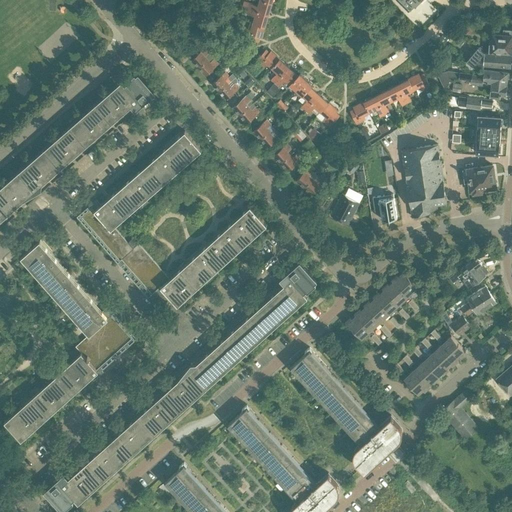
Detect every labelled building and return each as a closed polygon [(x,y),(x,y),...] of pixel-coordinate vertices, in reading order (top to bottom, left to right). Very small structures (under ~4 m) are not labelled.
[(270,14),(273,2),(265,0),(261,0),(259,8),(255,7),(256,5),(251,3),(249,8),(270,14)] [(398,0),(409,10),(418,0),(398,0)] [(270,14),(249,8),(248,13),(253,15),(254,13),(257,14),(255,22),(266,26),(270,14)] [(263,37),(266,26),(255,22),(252,30),(248,29),(245,37),(257,40),(258,36),(260,37),(261,37),(263,37)] [(511,29),(504,29),(504,34),(494,34),(493,39),(491,39),(491,41),(490,52),(486,52),(479,46),(467,60),(468,61),(467,67),(473,68),(473,65),(474,66),(484,66),(484,64),(511,66),(511,53),(511,40),(511,29)] [(194,38),(189,32),(177,42),(182,48),(194,38)] [(199,66),(209,58),(206,56),(210,52),(209,51),(211,50),(207,45),(192,58),(199,66)] [(281,59),(272,51),(271,52),(270,53),(269,54),(266,51),(258,60),(264,66),(267,63),(273,68),(281,59)] [(220,63),(215,58),(211,61),(209,58),(199,66),(207,75),(220,63)] [(234,58),(228,63),(238,74),(244,69),(234,58)] [(275,82),(289,66),(281,59),(273,68),(280,74),(277,77),(276,75),(272,79),(275,82)] [(285,86),(297,73),(289,66),(275,82),(280,87),(282,84),(285,86)] [(473,74),(472,80),(471,83),(477,84),(479,79),(506,83),(507,78),(509,78),(510,73),(508,72),(508,71),(486,68),(485,75),(473,74)] [(472,80),(473,74),(449,70),(438,73),(445,89),(455,78),(472,80)] [(154,93),(134,71),(121,82),(120,81),(119,81),(120,82),(121,83),(6,184),(19,199),(134,98),(140,105),(154,93)] [(220,90),(229,82),(227,80),(231,76),(226,71),(213,82),(220,90)] [(420,74),(419,72),(408,78),(414,89),(421,85),(423,89),(431,85),(425,75),(421,77),(420,75),(420,74)] [(307,79),(301,73),(299,75),(297,73),(285,86),(287,88),(290,84),(291,84),(289,86),(295,92),(307,79)] [(249,85),(254,81),(247,74),(242,78),(249,85)] [(407,96),(406,93),(414,89),(408,78),(397,84),(407,102),(412,100),(409,95),(407,96)] [(305,97),(313,88),(311,86),(313,84),(307,79),(295,92),(301,97),(303,95),(305,97)] [(479,79),(477,84),(477,85),(492,87),(491,96),(499,97),(500,93),(501,93),(501,92),(505,93),(508,90),(509,90),(509,87),(506,84),(507,84),(506,84),(506,83),(479,79)] [(240,87),(235,82),(232,85),(229,82),(220,90),(227,98),(240,87)] [(461,92),(462,84),(453,82),(452,91),(461,92)] [(271,94),(278,87),(274,83),(267,90),(271,94)] [(407,102),(397,84),(386,89),(392,100),(400,96),(402,99),(400,100),(402,105),(407,102)] [(307,111),(322,96),(313,88),(305,97),(310,101),(307,104),(306,103),(302,107),(307,111)] [(385,107),(384,104),(392,100),(386,89),(376,95),(385,113),(390,111),(387,106),(385,107)] [(240,114),(250,106),(247,103),(251,100),(250,99),(255,95),(251,91),(233,106),(240,114)] [(385,113),(376,95),(365,100),(370,111),(378,107),(380,110),(378,111),(380,116),(385,113)] [(322,112),(330,103),(322,96),(307,111),(310,114),(313,110),(312,108),(314,105),(322,112)] [(493,106),(493,104),(493,100),(468,96),(467,106),(481,108),(482,105),(493,106)] [(280,109),(285,103),(280,99),(275,104),(280,109)] [(370,111),(365,100),(354,106),(355,107),(355,108),(356,110),(352,112),(357,122),(365,118),(363,114),(370,111)] [(283,112),(288,107),(285,103),(280,109),(283,112)] [(337,113),(337,112),(338,111),(330,103),(322,112),(327,117),(324,120),(330,126),(338,117),(335,114),(336,113),(337,113)] [(261,111),(256,106),(252,109),(250,106),(240,114),(248,122),(261,111)] [(477,115),(476,127),(500,128),(500,125),(502,125),(503,118),(501,118),(501,117),(477,115)] [(261,138),(270,130),(268,127),(272,124),(267,118),(254,130),(261,138)] [(382,133),(389,129),(385,122),(378,126),(382,133)] [(302,131),(298,127),(293,131),(297,136),(302,131)] [(315,139),(321,133),(314,127),(309,133),(308,134),(313,140),(315,138),(315,139)] [(476,127),(475,140),(477,140),(477,139),(499,141),(500,128),(476,127)] [(281,135),(276,129),(273,133),(270,130),(261,138),(268,146),(281,135)] [(202,149),(186,130),(185,131),(185,132),(186,131),(187,133),(98,210),(94,205),(82,216),(121,260),(123,259),(134,248),(128,242),(112,224),(200,148),(201,149),(201,150),(202,149)] [(312,155),(319,149),(309,138),(303,144),(312,155)] [(477,140),(476,152),(498,153),(498,152),(500,152),(501,145),(499,145),(499,141),(477,139),(477,140)] [(282,162),(291,154),(289,151),(292,148),(288,142),(275,154),(282,162)] [(403,149),(413,216),(438,207),(437,204),(447,202),(439,144),(403,149)] [(302,159),(297,153),(293,157),(291,154),(282,162),(289,170),(302,159)] [(353,172),(359,165),(354,160),(348,168),(353,172)] [(496,186),(493,167),(491,165),(468,168),(463,169),(465,183),(470,182),(471,190),(474,189),(474,192),(481,191),(481,188),(496,186)] [(305,187),(313,178),(310,175),(314,171),(309,167),(297,179),(305,187)] [(325,181),(319,176),(316,180),(313,178),(305,187),(313,194),(325,181)] [(0,215),(19,199),(6,184),(0,189),(0,215)] [(348,224),(360,202),(343,193),(332,215),(348,224)] [(381,218),(396,216),(394,195),(372,198),(374,210),(380,209),(381,218)] [(153,294),(162,286),(178,304),(179,303),(178,303),(177,302),(265,222),(266,224),(266,225),(267,224),(251,205),(250,206),(250,207),(251,207),(252,208),(172,280),(139,243),(138,243),(134,248),(123,259),(153,294)] [(133,237),(128,242),(134,248),(138,243),(133,237)] [(40,241),(41,241),(40,240),(22,256),(22,257),(23,257),(23,256),(24,255),(92,332),(91,332),(89,333),(90,334),(76,346),(82,352),(81,352),(82,353),(83,354),(8,422),(6,421),(7,420),(6,420),(5,420),(22,439),(23,438),(22,438),(21,437),(96,369),(98,371),(99,370),(98,369),(133,337),(112,313),(106,318),(39,242),(40,241)] [(474,284),(487,274),(486,273),(489,271),(483,263),(478,255),(461,268),(456,272),(460,277),(463,275),(465,278),(463,280),(468,287),(473,284),(474,284)] [(308,296),(307,294),(320,283),(300,261),(286,273),(292,280),(179,382),(192,397),(306,294),(307,296),(307,297),(308,296)] [(418,286),(404,271),(400,276),(398,274),(393,278),(409,295),(418,286)] [(409,295),(393,278),(392,279),(394,281),(390,284),(389,282),(384,287),(399,304),(409,295)] [(462,315),(466,312),(465,310),(492,293),(486,285),(468,296),(470,300),(457,309),(462,315)] [(399,304),(384,287),(383,287),(385,289),(381,293),(379,291),(374,295),(390,312),(399,304)] [(425,302),(429,299),(421,291),(418,294),(425,302)] [(478,313),(497,301),(492,293),(465,310),(466,312),(462,315),(451,324),(460,334),(471,324),(465,316),(476,309),(478,313)] [(390,312),(374,295),(374,296),(375,298),(372,301),(370,299),(365,304),(381,321),(390,312)] [(416,310),(420,307),(412,299),(409,302),(416,310)] [(381,321),(365,304),(364,304),(366,306),(362,310),(361,308),(356,312),(372,329),(381,321)] [(407,319),(410,316),(403,307),(399,311),(407,319)] [(446,310),(442,313),(449,325),(453,322),(446,310)] [(372,329),(356,312),(355,313),(357,315),(353,318),(351,316),(346,321),(348,324),(348,323),(362,338),(372,329)] [(397,327),(401,324),(394,316),(390,319),(397,327)] [(388,336),(392,332),(384,324),(381,328),(388,336)] [(439,340),(442,337),(435,329),(431,332),(439,340)] [(379,344),(382,341),(375,333),(372,336),(379,344)] [(465,350),(452,335),(442,344),(458,361),(459,360),(457,358),(461,355),(462,357),(468,351),(466,349),(465,350)] [(429,348),(433,345),(425,337),(422,340),(429,348)] [(453,365),(458,361),(442,344),(433,352),(448,369),(449,368),(448,367),(451,363),(453,365)] [(420,357),(423,354),(416,346),(413,349),(420,357)] [(355,460),(356,462),(365,471),(400,439),(401,438),(402,436),(403,434),(403,432),(403,430),(402,427),(401,426),(401,425),(400,424),(391,414),(378,427),(309,352),(310,351),(311,350),(310,349),(292,366),(292,367),(293,366),(294,365),(363,440),(361,442),(359,443),(360,443),(357,446),(356,447),(356,448),(355,450),(354,452),(354,453),(354,455),(354,456),(354,458),(355,460)] [(444,374),(448,369),(433,352),(423,361),(439,378),(440,377),(438,375),(442,372),(444,374)] [(411,365),(414,362),(407,354),(403,357),(411,365)] [(434,382),(439,378),(423,361),(414,369),(430,386),(431,385),(429,384),(433,380),(434,382)] [(401,374),(405,371),(398,363),(394,366),(401,374)] [(511,364),(497,377),(511,394),(511,393),(511,364)] [(425,391),(430,386),(414,369),(405,378),(419,393),(423,389),(425,391)] [(78,499),(192,397),(179,382),(65,485),(59,478),(45,490),(64,511),(78,500),(79,502),(80,501),(79,501),(78,499)] [(465,437),(478,426),(462,407),(474,396),(467,388),(442,410),(465,437)] [(320,511),(336,498),(338,496),(339,494),(339,493),(340,491),(340,489),(340,487),(339,485),(339,484),(338,482),(337,481),(329,472),(315,484),(246,409),(247,408),(248,408),(247,407),(229,424),(230,424),(231,422),(300,498),(299,500),(298,499),(297,501),(294,503),(293,505),(292,507),(292,508),(291,510),(291,511),(290,511),(320,511)] [(224,511),(183,467),(184,465),(185,466),(185,465),(185,464),(166,481),(167,482),(169,480),(198,511),(224,511)] [(407,486),(412,491),(414,490),(416,488),(408,479),(404,482),(407,486)]
